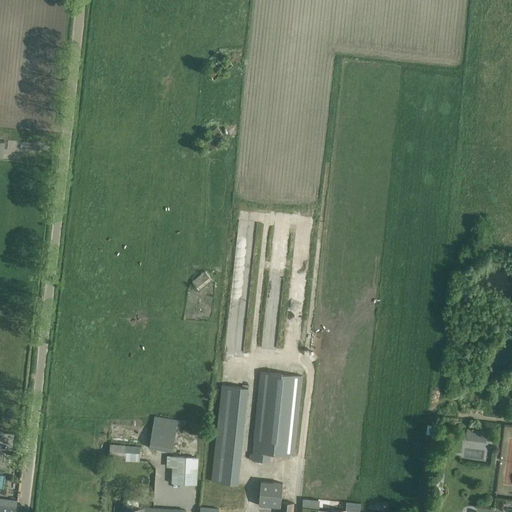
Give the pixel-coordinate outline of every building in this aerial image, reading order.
[(234,66),(225,56),(206,71),(215,81),(234,66)] [(217,128),(199,143),(204,150),(206,152),(209,150),(209,151),(225,138),(217,128)] [(205,271),(192,281),(199,290),(212,280),(205,271)] [(261,372),(252,460),(271,462),(271,453),(295,456),(303,376),(261,372)] [(219,384),(211,481),(236,483),(244,386),(219,384)] [(149,448),(172,452),(177,424),(185,425),(186,421),(155,416),(149,448)] [(486,442),(487,432),(467,429),(466,440),(486,442)] [(140,462),(141,447),(110,444),(109,459),(140,462)] [(198,458),(167,456),(167,466),(173,466),(172,483),(197,485),(198,458)] [(261,481),(259,504),(280,507),(279,511),(293,511),(295,502),(282,501),(284,483),(261,481)] [(15,511),(17,500),(0,497),(0,511),(15,511)] [(346,511),(347,511),(358,511),(359,511),(361,503),(347,502),(346,511),(331,509),(330,511),(346,511)]
